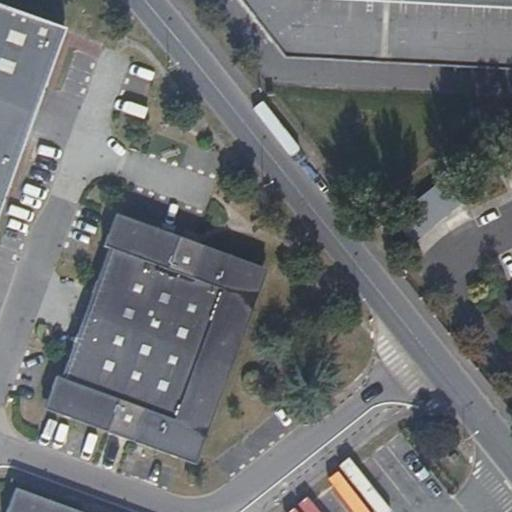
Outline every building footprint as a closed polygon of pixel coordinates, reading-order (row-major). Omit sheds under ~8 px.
[(260,0),(283,30),(452,38),(453,0),(260,0)] [(511,0),(453,0),(452,38),(511,41),(511,0)] [(0,190),(5,193),(22,148),(12,145),(33,92),(42,95),(59,51),(51,48),(58,34),(0,12),(0,190)] [(287,67),(450,76),(452,38),(283,30),(287,67)] [(65,37),(58,34),(51,48),(59,51),(65,37)] [(450,76),(511,79),(511,41),(452,38),(450,76)] [(42,95),(33,92),(12,145),(22,148),(42,95)] [(396,217),(416,242),(463,204),(443,179),(396,217)] [(105,245),(105,246),(58,377),(52,374),(41,406),(191,462),(262,266),(111,212),(100,243),(105,245)] [(81,511),(10,486),(0,511),(81,511)]
